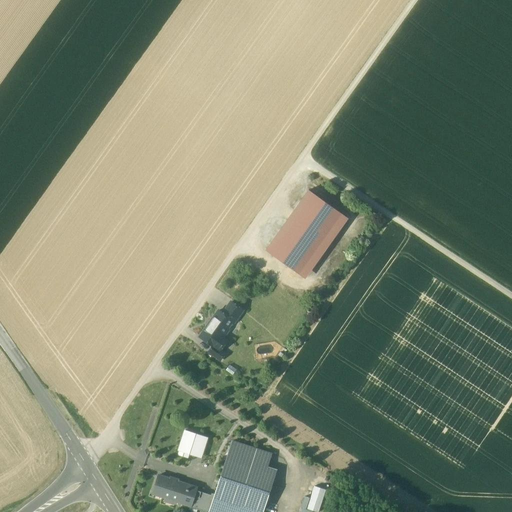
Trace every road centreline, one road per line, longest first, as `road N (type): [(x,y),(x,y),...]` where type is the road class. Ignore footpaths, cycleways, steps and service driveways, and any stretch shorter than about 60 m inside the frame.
road 1 (track): [(414,0),(83,459)]
road 2 (track): [(511,295),(303,157)]
road 3 (track): [(150,366),(290,458),(297,470),(289,511)]
road 4 (tertiary): [(0,335),(83,459),(83,472)]
